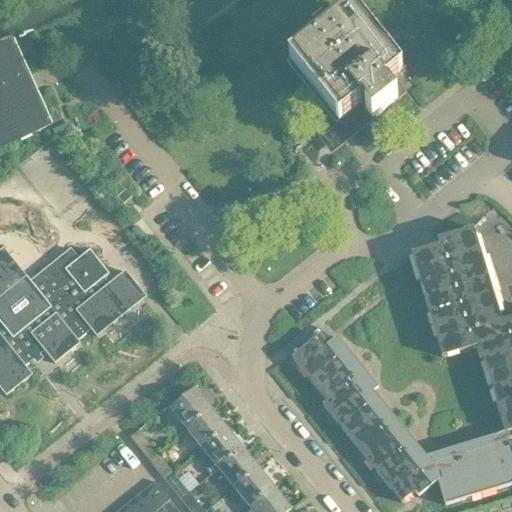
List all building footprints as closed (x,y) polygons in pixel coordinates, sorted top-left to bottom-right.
[(349,11),(286,62),(291,68),(336,124),(342,119),(342,120),(319,139),(320,141),(330,154),(331,155),(345,144),(354,136),(376,119),(374,117),(395,100),(396,101),(406,93),(393,78),(398,74),(403,70),(405,68),(355,6),(349,12),(349,11)] [(0,108),(28,96),(20,79),(7,52),(0,55),(0,108)] [(28,96),(0,108),(0,126),(5,138),(40,122),(28,96)] [(71,120),(52,129),(59,143),(78,135),(71,120)] [(466,151),(454,157),(459,168),(472,161),(466,151)] [(123,204),(131,197),(132,197),(126,190),(117,197),(123,204)] [(164,241),(178,231),(173,223),(159,233),(164,241)] [(137,225),(132,230),(141,241),(146,236),(137,225)] [(305,346),(291,358),(326,402),(322,405),(401,503),(415,492),(418,497),(437,481),(445,506),(511,484),(511,318),(502,322),(473,229),(437,240),(439,246),(411,254),(419,279),(413,281),(415,287),(421,285),(429,312),(423,314),(425,320),(431,318),(438,341),(432,343),(434,349),(440,347),(443,358),(479,347),(505,433),(426,457),(374,392),(378,388),(337,337),(331,342),(320,328),(302,342),(305,346)] [(71,249),(58,259),(30,282),(5,250),(4,251),(5,252),(0,255),(0,386),(6,394),(5,395),(6,396),(32,375),(25,367),(45,351),(55,364),(80,344),(78,341),(91,330),(97,337),(146,297),(125,272),(109,285),(103,277),(108,273),(90,250),(79,259),(71,249)] [(211,410),(195,390),(170,409),(186,429),(211,410)] [(211,410),(186,429),(203,449),(227,430),(211,410)] [(157,453),(139,430),(130,437),(148,460),(157,453)] [(243,449),(227,430),(203,449),(213,462),(205,469),(210,476),(219,469),(243,449)] [(259,469),(243,449),(219,469),(235,489),(259,469)] [(157,453),(148,460),(159,473),(160,474),(168,467),(157,453)] [(259,469),(235,489),(251,508),(275,489),(259,469)] [(178,479),(169,486),(180,500),(189,493),(178,479)] [(155,482),(145,489),(160,508),(162,507),(170,500),(155,482)] [(145,489),(136,497),(148,511),(155,511),(160,508),(145,489)] [(275,489),(251,508),(253,511),(287,511),(291,509),(275,489)] [(189,493),(180,500),(190,511),(193,511),(200,507),(189,493)] [(148,511),(136,497),(126,505),(131,511),(148,511)] [(179,511),(170,500),(162,507),(165,511),(179,511)]
